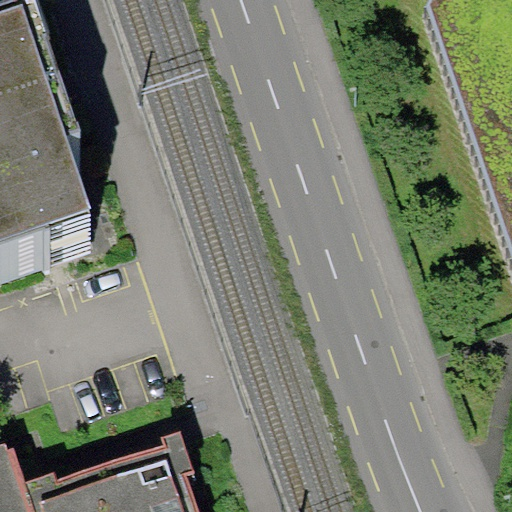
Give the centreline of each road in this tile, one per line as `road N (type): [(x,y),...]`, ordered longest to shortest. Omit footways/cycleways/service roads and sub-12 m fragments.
road 1 (residential): [(263,511),(80,0)]
road 2 (secondary): [(245,0),(425,511)]
